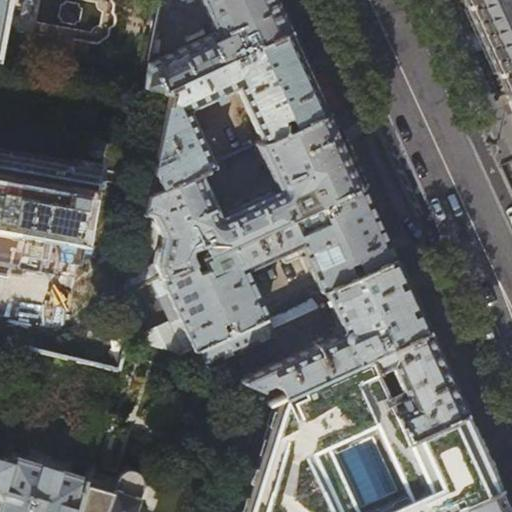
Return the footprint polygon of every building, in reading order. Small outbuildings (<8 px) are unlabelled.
[(274,0),(199,0),(215,33),(157,59),(155,54),(149,56),(144,85),(159,88),(174,81),(288,29),(274,0)] [(167,15),(169,0),(159,0),(157,13),(167,15)] [(511,0),(460,0),(477,35),(506,98),(511,95),(511,0)] [(307,70),(288,29),(174,81),(185,108),(212,95),(214,100),(221,97),(219,92),(234,85),(259,141),(325,111),(325,110),(310,78),(307,70)] [(335,105),(320,73),(310,78),(325,110),(335,105)] [(185,108),(174,81),(159,88),(166,89),(144,193),(197,169),(209,164),(185,108)] [(345,154),(325,111),(259,141),(253,143),(273,188),(267,191),(266,189),(222,209),(223,210),(236,239),(359,184),(345,154)] [(0,227),(81,243),(94,168),(0,150),(0,227)] [(217,213),(197,169),(144,193),(140,211),(151,213),(159,232),(153,262),(136,269),(129,268),(124,290),(150,278),(236,239),(223,210),(217,213)] [(359,184),(236,239),(150,278),(170,323),(183,353),(265,315),(244,269),(275,255),(279,264),(282,265),(303,256),(319,290),(392,256),(375,220),(359,184)] [(410,295),(392,256),(319,290),(339,334),(237,380),(269,393),(266,403),(366,356),(425,329),(410,295)] [(274,335),(265,315),(183,353),(210,369),(224,363),(226,357),(274,335)] [(425,329),(366,356),(373,372),(388,366),(402,398),(397,400),(400,406),(391,411),(404,439),(463,411),(442,369),(425,329)] [(382,391),(379,385),(373,372),(366,356),(266,403),(249,450),(258,453),(259,450),(286,460),(274,498),(246,488),(247,484),(238,481),(226,511),(441,511),(497,487),(488,466),(468,423),(463,411),(404,439),(391,411),(382,391)] [(379,385),(382,391),(387,389),(384,383),(379,385)] [(484,397),(478,385),(472,388),(477,400),(484,397)] [(73,511),(83,482),(89,461),(82,459),(79,460),(75,476),(11,458),(11,460),(0,456),(0,511),(73,511)] [(133,511),(142,485),(141,485),(141,481),(140,476),(137,472),(135,470),(133,469),(128,468),(124,468),(121,470),(119,471),(117,474),(115,477),(114,477),(110,491),(83,482),(73,511),(133,511)] [(441,511),(508,511),(497,487),(441,511)]
